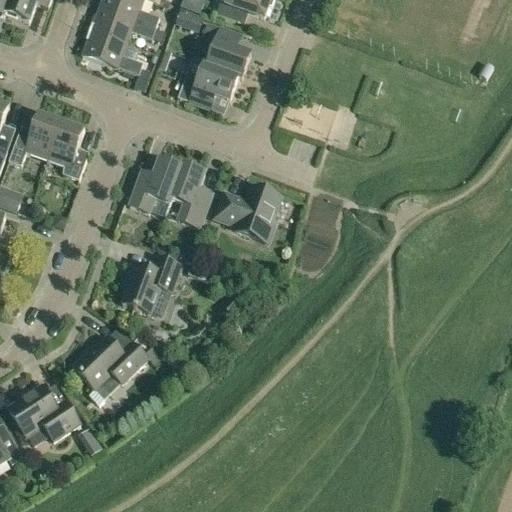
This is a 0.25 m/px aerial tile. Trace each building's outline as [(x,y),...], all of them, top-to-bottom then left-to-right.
[(0,0),(0,20),(3,22),(5,18),(10,0),(0,0)] [(10,0),(5,18),(29,26),(36,7),(48,12),(48,11),(51,0),(10,0)] [(134,0),(101,0),(97,12),(153,33),(158,22),(139,15),(143,3),(134,0)] [(228,0),(226,8),(220,6),(216,18),(244,28),(248,16),(264,22),(271,0),(228,0)] [(153,33),(97,12),(88,35),(125,49),(130,37),(149,44),(153,33)] [(210,58),(205,69),(238,81),(239,81),(242,82),(250,58),(228,50),(233,37),(206,27),(197,53),(210,58)] [(161,46),(164,37),(155,34),(152,43),(161,46)] [(125,49),(88,35),(80,59),(136,80),(141,68),(121,61),(125,49)] [(238,81),(205,69),(201,81),(188,77),(179,102),(202,111),(211,114),(216,100),(227,104),(230,105),(238,81)] [(0,177),(7,158),(0,155),(0,133),(2,129),(8,111),(0,107),(0,177)] [(38,117),(29,142),(24,156),(26,157),(37,161),(47,165),(61,125),(38,117)] [(76,157),(78,152),(85,134),(61,125),(47,165),(57,168),(63,171),(63,178),(67,180),(70,173),(76,157)] [(24,156),(29,142),(19,138),(8,165),(21,170),(26,157),(24,156)] [(70,173),(67,180),(68,180),(79,184),(82,176),(87,161),(89,157),(78,152),(76,157),(70,173)] [(182,172),(177,170),(164,165),(159,164),(154,179),(142,175),(129,210),(149,217),(154,202),(169,208),(170,208),(172,202),(171,202),(182,172)] [(183,168),(182,172),(171,202),(172,202),(184,207),(178,224),(199,231),(209,203),(196,199),(199,192),(199,190),(205,176),(186,169),(184,168),(183,168)] [(0,189),(0,209),(16,216),(22,198),(0,189)] [(224,198),(222,202),(215,222),(237,230),(236,234),(268,246),(276,225),(272,224),(280,201),(271,198),(261,194),(252,191),(250,195),(246,206),(224,198)] [(64,234),(68,223),(57,218),(53,230),(64,234)] [(173,296),(183,269),(157,260),(156,261),(152,273),(150,273),(134,267),(134,268),(126,289),(130,291),(124,308),(150,317),(152,318),(160,294),(161,292),(172,296),(173,296)] [(206,273),(192,268),(189,278),(202,283),(206,273)] [(146,358),(135,346),(133,347),(123,357),(122,356),(109,342),(108,343),(92,358),(91,357),(89,355),(88,356),(74,369),(96,393),(96,394),(113,379),(114,378),(123,387),(150,362),(146,358)] [(146,358),(150,362),(156,368),(162,362),(152,351),(146,358)] [(55,411),(42,390),(8,412),(25,440),(43,429),(53,445),(80,427),(65,405),(55,411)] [(0,428),(0,465),(7,461),(12,468),(23,461),(2,427),(0,428)] [(79,439),(92,456),(101,449),(89,432),(79,439)]
